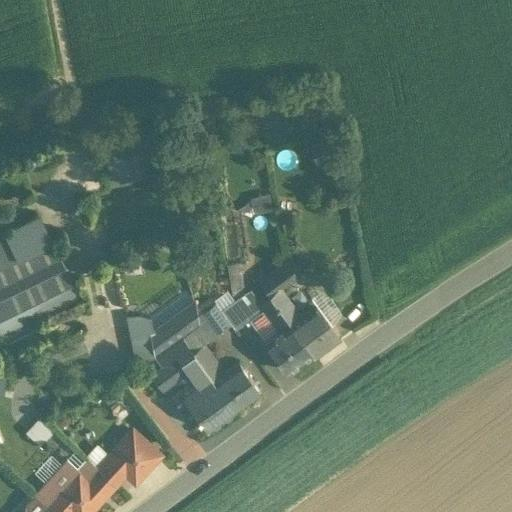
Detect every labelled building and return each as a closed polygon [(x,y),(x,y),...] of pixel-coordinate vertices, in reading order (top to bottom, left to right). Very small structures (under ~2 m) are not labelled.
[(290,100),(259,105),(264,139),(285,135),(282,122),(293,121),(290,100)] [(144,114),(101,124),(109,162),(153,152),(144,114)] [(307,135),(311,151),(325,148),(322,132),(307,135)] [(259,194),(262,210),(274,208),(271,191),(259,194)] [(63,230),(0,263),(0,293),(15,323),(97,280),(85,218),(63,230)] [(257,276),(260,280),(267,290),(278,281),(292,271),(282,257),(257,276)] [(231,295),(242,287),(240,268),(227,270),(231,295)] [(260,280),(246,291),(242,287),(231,295),(247,316),(262,306),(274,322),(278,318),(282,323),(289,318),(267,290),(260,280)] [(296,305),(278,281),(267,290),(289,318),(294,314),(291,309),(296,305)] [(231,295),(219,305),(229,319),(233,325),(247,316),(231,295)] [(192,297),(155,324),(167,341),(155,350),(162,359),(171,371),(181,385),(187,393),(186,394),(208,424),(234,405),(234,404),(191,347),(180,332),(196,320),(195,311),(192,297)] [(214,297),(195,311),(196,320),(180,332),(191,347),(202,338),(202,339),(229,319),(219,305),(218,304),(214,297)] [(294,314),(289,318),(311,347),(336,328),(314,299),(294,314)] [(167,341),(155,324),(154,321),(153,318),(150,315),(146,313),(143,310),(138,309),(133,310),(129,311),(137,353),(155,350),(167,341)] [(311,347),(289,318),(282,323),(264,337),(286,366),(311,347)] [(202,339),(202,338),(191,347),(234,404),(259,385),(237,356),(221,368),(218,363),(219,362),(202,339)] [(171,371),(162,359),(151,367),(160,379),(171,371)] [(186,394),(187,393),(181,385),(170,393),(176,401),(186,394)] [(109,408),(118,416),(133,400),(124,392),(109,408)] [(41,412),(26,425),(38,438),(53,424),(41,412)] [(158,450),(131,427),(107,453),(108,454),(98,465),(113,479),(123,468),(133,477),(158,450)] [(98,465),(89,457),(79,469),(87,476),(98,465)] [(79,469),(77,467),(53,494),(54,495),(46,503),(55,511),(66,511),(69,509),(72,511),(84,511),(104,491),(103,490),(113,479),(98,465),(87,476),(79,469)] [(55,511),(46,503),(38,511),(28,511),(23,507),(18,511),(55,511)]
